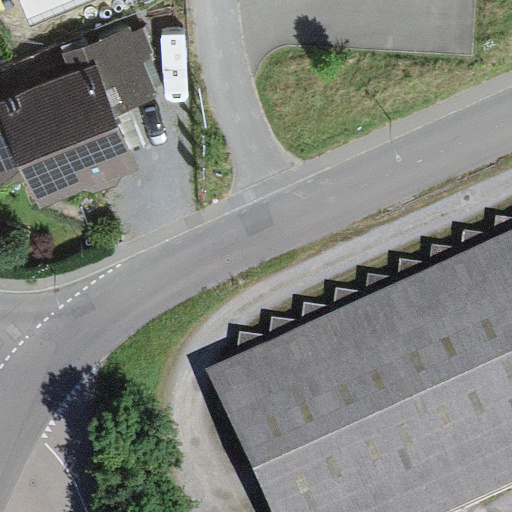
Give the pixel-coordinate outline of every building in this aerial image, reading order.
[(100,33),(129,103),(159,91),(145,56),(156,51),(144,23),(134,27),(131,20),(100,33)] [(129,103),(100,33),(60,49),(68,68),(97,55),(118,107),(129,103)] [(0,103),(0,104),(0,183),(31,171),(42,198),(83,182),(95,186),(118,177),(121,166),(139,158),(118,107),(97,55),(68,68),(0,95),(0,103)] [(242,337),(239,366),(511,240),(511,222),(498,221),(496,241),(467,237),(465,254),(434,251),(432,269),(403,266),(401,283),(371,280),(369,298),(338,295),(336,312),(307,309),(305,327),(274,324),(272,341),(242,337)] [(209,380),(270,511),(458,511),(511,487),(511,240),(239,366),(209,380)]
